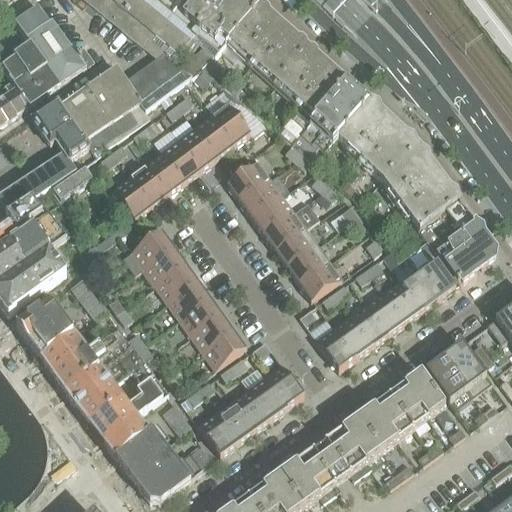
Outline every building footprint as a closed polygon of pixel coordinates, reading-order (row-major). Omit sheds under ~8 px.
[(0,0),(0,14),(21,0),(0,0)] [(95,17),(108,0),(74,0),(74,1),(95,17)] [(139,53),(186,0),(108,0),(95,17),(139,53)] [(259,13),(245,0),(186,0),(139,53),(155,67),(162,62),(172,69),(183,56),(189,62),(197,52),(201,55),(179,75),(188,83),(201,75),(212,64),(214,66),(227,50),(259,13)] [(275,93),(308,56),(271,23),(259,13),(227,50),(275,93)] [(94,70),(82,54),(74,60),(51,29),(49,30),(37,14),(14,30),(26,46),(29,51),(13,62),(0,71),(0,73),(11,88),(28,114),(66,88),(94,70)] [(291,153),(346,91),(308,56),(275,93),(299,113),(293,119),(298,123),(303,127),(285,148),(291,153)] [(99,159),(150,125),(145,119),(190,86),(188,83),(179,75),(172,69),(162,62),(155,67),(125,88),(116,75),(86,95),(76,102),(60,113),(88,153),(96,164),(100,161),(99,159)] [(238,86),(244,79),(241,76),(234,82),(238,86)] [(201,95),(210,85),(203,79),(194,89),(201,95)] [(0,133),(28,114),(11,88),(4,92),(8,98),(0,103),(0,133)] [(245,100),(235,91),(228,99),(238,109),(245,100)] [(336,148),(369,111),(346,91),(291,153),(285,160),(304,178),(311,171),(314,173),(336,148)] [(181,120),(191,112),(186,104),(175,112),(181,120)] [(88,153),(60,113),(57,108),(31,126),(50,153),(56,148),(63,160),(69,167),(88,153)] [(250,141),(227,110),(209,123),(233,154),(250,141)] [(418,156),(391,131),(369,111),(336,148),(359,168),(366,174),(381,188),(418,156)] [(171,127),(181,120),(175,112),(165,120),(171,127)] [(233,154),(209,123),(193,136),(216,166),(233,154)] [(149,144),(159,136),(153,129),(143,136),(149,144)] [(138,152),(149,144),(143,136),(133,144),(138,152)] [(216,166),(193,136),(177,148),(200,178),(216,166)] [(200,178),(177,148),(161,160),(184,190),(200,178)] [(116,168),(127,160),(121,153),(110,161),(116,168)] [(456,208),(438,183),(418,156),(381,188),(418,238),(456,208)] [(0,227),(5,224),(32,208),(49,196),(76,178),(69,167),(63,160),(0,201),(0,227)] [(184,190),(161,160),(144,172),(167,203),(184,190)] [(106,176),(116,168),(110,161),(100,168),(106,176)] [(239,209),(270,186),(258,169),(226,192),(239,209)] [(59,211),(95,185),(84,172),(76,178),(49,196),(59,211)] [(167,203),(144,172),(128,184),(151,215),(167,203)] [(151,215),(128,184),(111,197),(134,227),(151,215)] [(327,192),(317,184),(311,191),(321,200),(327,192)] [(251,226),(282,203),(270,186),(239,209),(251,226)] [(355,194),(347,187),(341,194),(349,201),(355,194)] [(337,201),(327,192),(321,200),(331,209),(337,201)] [(263,242),(294,220),(282,203),(251,226),(263,242)] [(0,256),(26,238),(24,235),(42,222),(32,208),(5,224),(11,232),(0,240),(0,256)] [(493,257),(456,208),(418,238),(426,249),(434,260),(458,293),(491,269),(493,257)] [(357,225),(349,214),(342,219),(349,230),(357,225)] [(0,292),(48,259),(70,244),(52,220),(26,238),(0,256),(0,292)] [(274,259),(306,236),(294,220),(263,242),(274,259)] [(365,235),(357,225),(349,230),(357,241),(365,235)] [(104,255),(120,244),(130,237),(126,230),(85,259),(89,265),(104,255)] [(286,275),(317,253),(306,236),(274,259),(286,275)] [(143,277),(174,255),(162,238),(131,260),(143,277)] [(381,258),(373,247),(366,253),(373,264),(381,258)] [(426,249),(418,254),(426,265),(434,260),(426,249)] [(298,292),(330,270),(317,253),(286,275),(298,292)] [(155,294),(186,272),(174,255),(143,277),(155,294)] [(49,293),(66,282),(48,259),(0,292),(0,311),(8,322),(49,293)] [(398,271),(390,260),(383,265),(391,276),(398,271)] [(382,277),(377,269),(365,277),(371,284),(382,277)] [(310,309),(342,287),(330,270),(298,292),(310,309)] [(455,295),(437,270),(420,281),(439,307),(455,295)] [(167,311),(198,288),(186,272),(155,294),(167,311)] [(360,292),(371,284),(365,277),(355,284),(360,292)] [(439,307),(420,281),(404,293),(422,319),(439,307)] [(107,293),(99,282),(92,288),(100,299),(107,293)] [(107,319),(83,286),(82,286),(71,294),(96,328),(107,319)] [(178,327),(210,305),(198,288),(167,311),(178,327)] [(422,319),(404,293),(400,288),(383,300),(405,331),(422,319)] [(349,300),(343,293),(332,301),(338,308),(349,300)] [(405,331),(383,300),(366,312),(388,343),(405,331)] [(327,316),(338,308),(332,301),(322,308),(327,316)] [(124,316),(116,305),(109,311),(116,321),(124,316)] [(190,344),(222,321),(210,305),(178,327),(190,344)] [(87,359),(49,309),(16,333),(54,383),(87,359)] [(388,343),(366,312),(349,324),(372,355),(388,343)] [(506,347),(511,342),(511,313),(492,329),(506,347)] [(132,327),(124,316),(116,321),(124,332),(132,327)] [(304,332),(315,324),(310,317),(299,325),(304,332)] [(202,360),(233,338),(222,321),(190,344),(202,360)] [(372,355),(349,324),(332,336),(355,367),(372,355)] [(99,375),(132,350),(129,346),(119,334),(98,350),(87,359),(54,383),(66,400),(99,375)] [(355,367),(332,336),(315,348),(338,379),(355,367)] [(215,378),(244,356),(246,355),(233,338),(202,360),(215,378)] [(144,352),(139,345),(137,341),(129,346),(132,350),(137,357),(144,352)] [(479,352),(473,343),(467,348),(473,357),(479,352)] [(113,394),(132,379),(142,394),(155,384),(144,368),(137,357),(132,350),(99,375),(66,400),(90,432),(91,432),(123,407),(113,394)] [(152,362),(144,352),(137,357),(144,368),(152,362)] [(462,352),(443,365),(473,405),(491,391),(462,352)] [(473,405),(443,365),(425,379),(455,418),(473,405)] [(242,366),(230,374),(236,381),(247,373),(242,366)] [(500,378),(494,370),(487,375),(493,383),(500,378)] [(173,381),(165,371),(157,376),(166,387),(173,381)] [(304,404),(281,373),(264,385),(287,416),(304,404)] [(225,389),(236,381),(230,374),(220,381),(225,389)] [(505,386),(500,378),(493,383),(499,391),(505,386)] [(181,392),(173,381),(166,387),(173,398),(181,392)] [(444,414),(422,384),(420,382),(409,389),(404,393),(400,396),(394,400),(389,404),(413,437),(428,426),(444,414)] [(136,425),(167,402),(155,384),(142,394),(135,399),(140,405),(128,414),(123,407),(91,432),(104,449),(136,425)] [(287,416),(264,385),(248,397),(270,428),(287,416)] [(208,389),(197,397),(203,405),(214,397),(208,389)] [(192,412),(203,405),(197,397),(187,405),(192,412)] [(270,428),(248,397),(231,409),(253,440),(270,428)] [(413,437),(389,404),(384,407),(378,412),(373,415),(368,418),(358,426),(382,459),(397,448),(412,438),(413,437)] [(253,440),(231,409),(214,421),(237,452),(253,440)] [(173,411),(161,420),(166,426),(177,417),(173,411)] [(488,426),(498,419),(493,412),(484,419),(488,426)] [(177,417),(166,426),(170,432),(181,423),(177,417)] [(488,426),(484,419),(474,426),(479,433),(488,426)] [(237,452),(214,421),(197,433),(220,464),(237,452)] [(181,423),(170,432),(174,437),(186,429),(181,423)] [(136,425),(104,449),(116,465),(138,494),(139,496),(149,509),(157,510),(159,511),(172,501),(188,490),(190,488),(203,478),(199,473),(194,467),(190,461),(177,471),(164,454),(151,437),(147,439),(136,425)] [(382,459),(358,426),(347,434),(345,435),(342,437),(339,440),(337,441),(331,445),(334,448),(330,451),(327,448),(319,454),(342,487),(349,482),(353,488),(370,477),(370,476),(366,471),(381,460),(382,459)] [(186,429),(174,437),(179,443),(190,434),(186,429)] [(453,451),(464,443),(459,436),(448,444),(453,451)] [(432,465),(442,458),(438,451),(428,459),(432,465)] [(201,453),(190,461),(194,467),(205,459),(201,453)] [(342,487),(319,454),(310,460),(312,464),(308,467),(306,463),(300,467),(295,471),(290,474),(279,483),(299,511),(308,511),(318,505),(322,511),(323,510),(324,509),(340,498),(336,492),(342,487)] [(205,459),(194,467),(199,473),(209,464),(205,459)] [(423,472),(432,465),(428,459),(417,466),(423,472)] [(209,464),(199,473),(203,478),(214,470),(213,469),(209,464)] [(401,487),(413,479),(408,473),(397,481),(401,487)] [(390,496),(401,487),(397,481),(384,489),(390,496)] [(299,511),(279,483),(268,490),(262,494),(258,497),(252,501),(248,505),(252,511),(299,511)] [(495,491),(490,484),(483,490),(487,497),(495,491)] [(480,502),(487,497),(483,490),(475,496),(480,502)]
